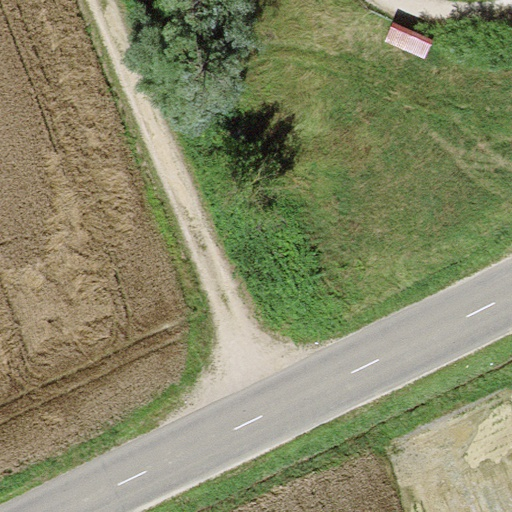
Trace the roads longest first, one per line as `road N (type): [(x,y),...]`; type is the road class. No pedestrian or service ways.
road 1 (secondary): [(85,511),(511,297)]
road 2 (track): [(108,0),(291,406)]
